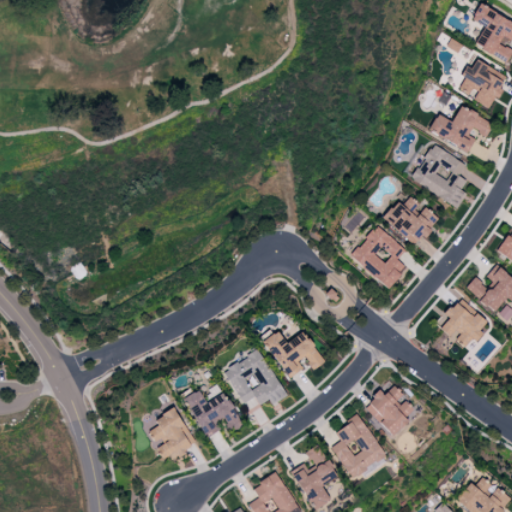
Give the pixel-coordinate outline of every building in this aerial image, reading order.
[(511,35),(511,23),(478,3),(469,19),(482,27),(472,44),(505,63),(511,51),(497,43),(502,36),(509,40),(511,35)] [(506,78),(475,59),(469,69),(465,66),(459,76),(463,78),(457,89),(467,95),(471,88),(476,91),(471,100),(487,109),(506,78)] [(450,122),(436,114),(427,131),(465,152),(475,133),(484,138),(491,124),(458,106),(450,122)] [(464,164),(430,144),(409,179),(454,207),(464,192),(459,189),(464,181),(456,176),(464,164)] [(415,246),(436,218),(420,206),(407,196),(401,205),(394,200),(380,219),(415,246)] [(387,288),(404,267),(395,260),(404,249),(374,226),(349,257),(387,288)] [(495,251),(511,262),(511,228),(495,251)] [(464,288),(492,312),(504,298),(511,304),(511,279),(493,265),(484,276),(491,282),(486,288),(473,277),(464,288)] [(323,292),(332,303),(338,298),(329,288),(323,292)] [(434,325),(451,338),(463,347),(470,339),(474,342),(482,333),(478,330),(485,321),(457,298),(434,325)] [(287,379),(301,369),(296,361),(302,357),(311,370),(323,362),(301,331),(285,343),(276,331),(261,341),(287,379)] [(285,395),(256,349),(221,371),(246,411),(267,399),(270,404),(285,395)] [(205,438),(222,427),(225,434),(241,425),(217,384),(202,392),(200,388),(182,398),(205,438)] [(390,436),(415,413),(402,398),(403,397),(392,385),(382,394),(379,391),(363,406),(390,436)] [(194,445),(186,428),(183,429),(173,408),(152,419),(156,426),(146,431),(161,462),(194,445)] [(333,431),(339,442),(330,447),(350,479),(384,458),(358,415),(333,431)] [(320,486),(336,476),(317,444),(304,452),(313,467),(302,472),(299,466),(289,472),(312,511),(329,500),(320,486)] [(252,511),(296,511),(278,472),(250,486),(257,498),(248,503),(252,511)] [(467,511),(498,511),(509,501),(482,475),(472,486),(468,482),(453,498),(467,511)] [(449,511),(441,503),(431,511),(449,511)]
